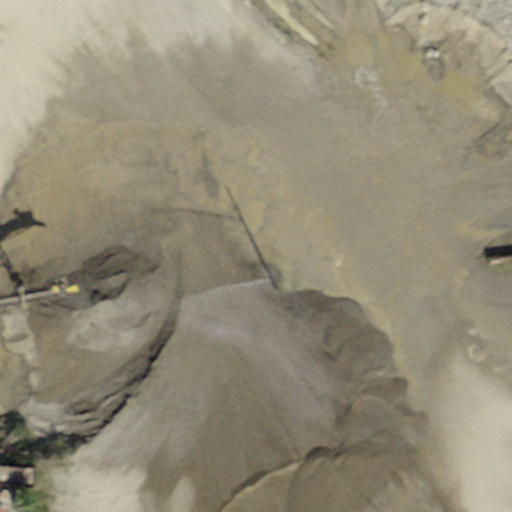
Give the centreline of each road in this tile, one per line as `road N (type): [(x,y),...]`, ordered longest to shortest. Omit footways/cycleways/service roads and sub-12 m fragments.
road 1 (unknown): [(443,511),(439,400),(414,263),(378,163),(337,93)]
road 2 (unknown): [(337,93),(231,0)]
